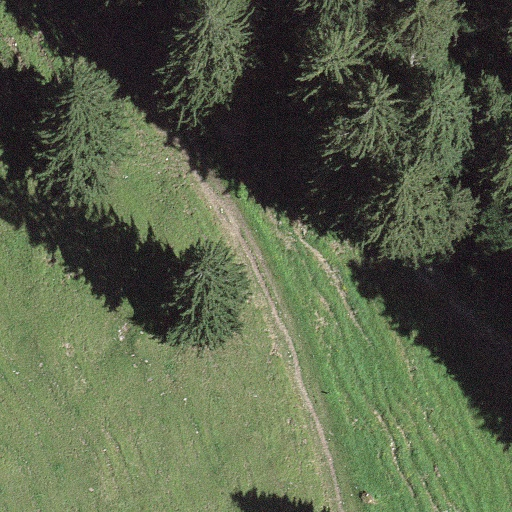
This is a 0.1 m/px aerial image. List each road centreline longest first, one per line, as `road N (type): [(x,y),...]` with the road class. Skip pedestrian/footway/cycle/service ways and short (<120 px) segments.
road 1 (track): [(95,0),(128,48),(321,200),(511,375)]
road 2 (track): [(128,48),(259,273),(303,368),(349,511)]
